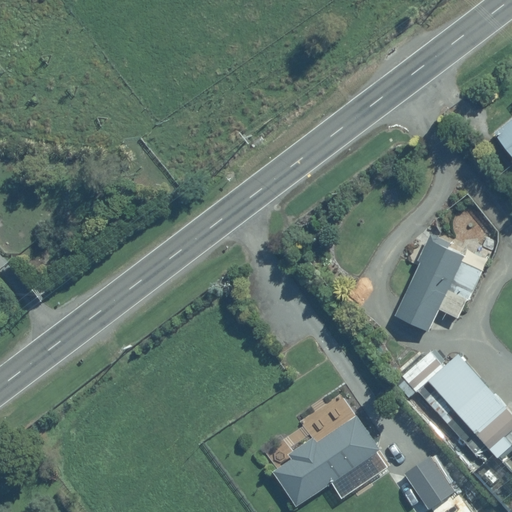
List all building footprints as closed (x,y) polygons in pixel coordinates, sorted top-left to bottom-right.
[(511,115),(497,127),(511,147),(511,115)] [(394,313),(426,328),(435,308),(457,317),(466,297),(472,299),(484,273),(462,263),(468,251),(431,234),(394,313)] [(479,429),(507,406),(462,351),(446,364),(433,348),(394,380),(409,399),(421,389),(478,458),(493,446),(479,429)] [(346,473),(381,448),(358,415),(319,442),(313,434),(290,451),(293,455),(273,469),(299,506),(331,484),(341,497),(355,486),(346,473)] [(432,454),(404,472),(427,508),(455,490),(432,454)]
